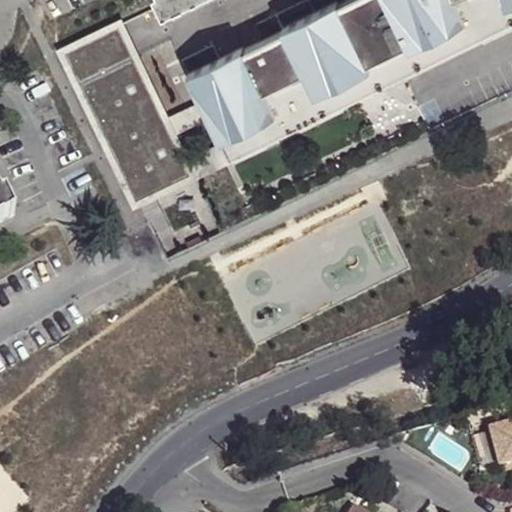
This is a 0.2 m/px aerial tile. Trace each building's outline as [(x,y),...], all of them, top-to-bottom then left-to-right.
[(205,105),(170,123),(124,28),(67,56),(114,152),(117,151),(143,204),(197,177),(189,162),(177,138),(212,121),(224,145),(235,166),(511,29),(511,0),(354,0),(343,6),(342,4),(286,31),(287,33),(248,52),(247,50),(191,78),(205,105)] [(199,182),(235,166),(224,145),(189,162),(197,177),(199,182)] [(0,222),(11,217),(2,195),(0,197),(0,222)] [(511,420),(490,426),(491,429),(499,460),(500,462),(511,459),(511,420)] [(499,460),(491,429),(473,433),(482,464),(499,460)] [(369,511),(354,502),(347,511),(369,511)]
